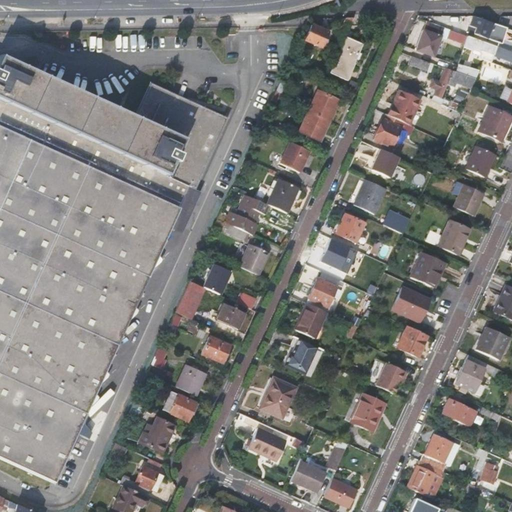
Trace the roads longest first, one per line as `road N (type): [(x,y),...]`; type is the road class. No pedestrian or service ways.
road 1 (residential): [(201,469),(411,2)]
road 2 (residential): [(371,511),(511,202)]
road 3 (secondary): [(0,15),(252,9),(304,0)]
road 4 (secondary): [(226,0),(0,1)]
